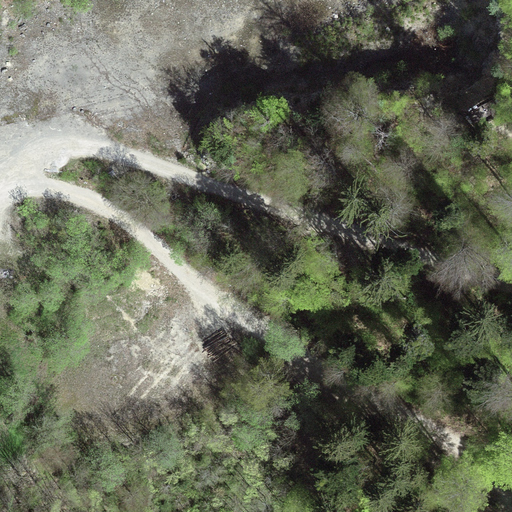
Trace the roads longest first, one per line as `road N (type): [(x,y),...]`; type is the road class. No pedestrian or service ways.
road 1 (track): [(12,176),(88,200),(164,252),(262,337),(476,456),(511,501)]
road 2 (track): [(12,176),(20,155),(47,141),(72,141),(511,287)]
